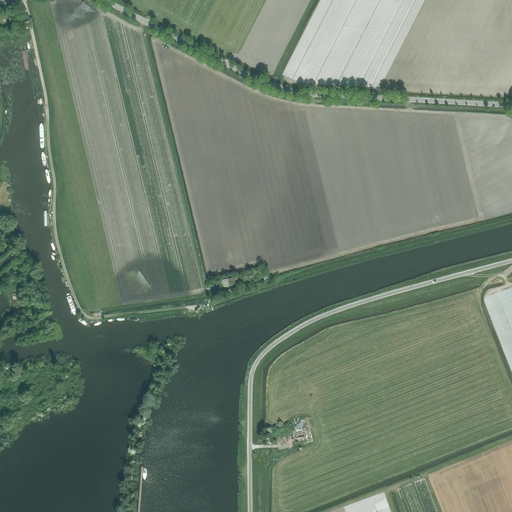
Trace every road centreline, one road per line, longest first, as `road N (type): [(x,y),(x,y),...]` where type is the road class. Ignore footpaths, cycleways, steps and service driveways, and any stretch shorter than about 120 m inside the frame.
road 1 (track): [(26,0),(46,100),(53,226),(83,314),(200,304)]
road 2 (unclassified): [(103,0),(278,87),(511,104)]
road 3 (unclassified): [(249,511),(250,382),(269,347),(327,313),(511,260)]
